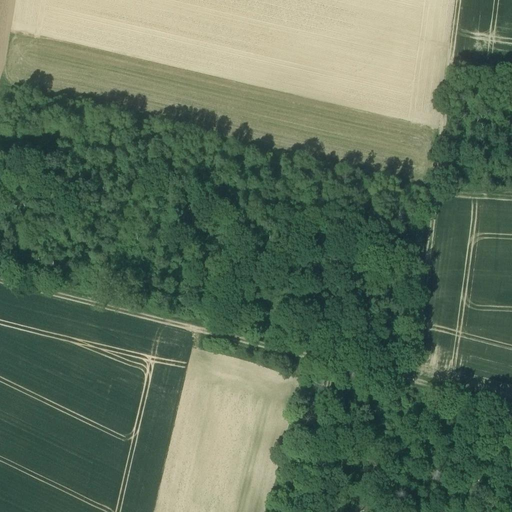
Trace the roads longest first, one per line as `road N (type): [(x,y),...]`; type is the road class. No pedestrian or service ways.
road 1 (track): [(0,277),(409,384)]
road 2 (track): [(409,384),(457,0)]
road 3 (track): [(341,368),(318,419),(301,511)]
